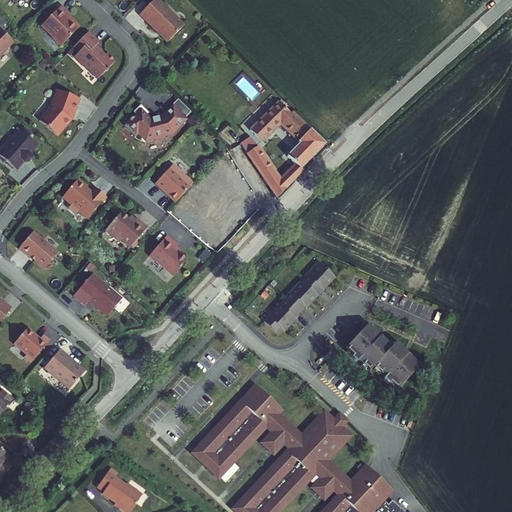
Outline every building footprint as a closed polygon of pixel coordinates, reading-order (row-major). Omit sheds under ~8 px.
[(153,0),(140,15),(167,42),(184,25),(158,0),(153,0)] [(61,6),(41,26),(50,35),(51,34),(53,36),(52,37),(60,46),(79,27),(70,18),(68,19),(65,16),(68,13),(61,6)] [(0,55),(13,43),(0,29),(0,55)] [(98,43),(88,33),(74,47),(79,52),(75,56),(79,60),(78,61),(86,69),(87,69),(98,79),(105,71),(106,72),(108,70),(107,70),(115,61),(107,53),(104,55),(95,46),(98,43)] [(50,108),(39,121),(57,136),(71,120),(69,118),(75,112),(79,99),(57,91),(50,108)] [(172,105),(172,106),(185,118),(191,112),(177,99),(172,105)] [(262,143),(280,124),(300,144),(287,157),(296,165),(301,169),(325,145),(292,113),(291,114),(279,102),(250,130),(262,143)] [(185,118),(172,106),(162,117),(158,117),(151,118),(152,120),(150,120),(146,116),(149,113),(140,104),(133,112),(136,115),(124,126),(135,136),(138,133),(146,141),(154,139),(154,140),(164,137),(164,136),(172,133),(186,119),(185,118)] [(2,152),(0,154),(0,156),(1,156),(5,161),(17,170),(24,162),(25,163),(29,162),(31,159),(31,155),(30,155),(39,145),(21,130),(11,141),(8,141),(2,148),(2,152)] [(240,144),(277,198),(296,179),(288,172),(281,180),(255,143),(250,137),(240,144)] [(296,165),(288,172),(296,179),(303,171),(301,169),(296,165)] [(165,174),(156,183),(168,195),(167,195),(175,203),(193,183),(185,176),(184,177),(172,166),(167,171),(165,174)] [(217,173),(182,210),(211,237),(246,200),(217,173)] [(78,179),(62,198),(71,205),(68,208),(76,215),(78,212),(87,219),(106,197),(95,188),(91,192),(86,188),(87,187),(78,179)] [(121,212),(105,231),(119,243),(121,240),(130,248),(146,228),(136,219),(133,223),(128,219),(121,212)] [(58,253),(33,232),(19,249),(29,258),(30,257),(44,269),(58,253)] [(177,246),(166,236),(149,256),(173,276),(187,260),(179,253),(174,249),(176,247),(177,246)] [(335,278),(321,265),(315,271),(313,269),(302,281),(304,283),(317,295),(326,285),(328,286),(335,278)] [(92,274),(73,296),(85,306),(90,299),(98,306),(97,307),(107,316),(121,299),(92,274)] [(304,283),(299,289),(296,287),(285,299),(299,313),(309,303),(311,304),(318,296),(317,295),(304,283)] [(299,313),(285,299),(263,322),(275,333),(280,328),(284,332),(291,325),(289,324),(299,313)] [(0,321),(11,308),(4,303),(2,305),(0,303),(0,321)] [(398,390),(420,365),(396,343),(392,347),(368,325),(345,349),(353,356),(351,358),(356,363),(358,361),(370,372),(374,367),(385,378),(383,380),(388,385),(390,383),(398,390)] [(24,357),(31,363),(49,341),(43,336),(39,339),(27,328),(14,344),(26,355),(24,357)] [(60,350),(44,368),(69,390),(85,372),(60,350)] [(334,354),(330,351),(324,358),(328,361),(334,354)] [(404,511),(392,500),(388,505),(383,500),(392,490),(367,466),(351,483),(327,461),(350,436),(342,429),(332,420),(324,412),(301,437),(277,414),(282,410),(256,386),(229,415),(223,419),(222,422),(215,426),(215,430),(208,434),(207,438),(200,442),(200,446),(193,450),(193,454),(217,477),(232,461),(236,461),(240,453),(243,453),(247,445),(250,445),(254,439),(266,426),(271,430),(260,442),(275,455),(285,444),(290,448),(276,463),(270,466),(270,469),(263,474),(262,477),(256,482),(255,485),(248,490),(248,493),(241,498),(240,501),(233,505),(233,509),(235,511),(278,511),(280,509),(283,508),(287,501),(291,500),(295,493),(298,492),(301,486),(315,471),(320,476),(310,486),(325,499),(334,489),(339,494),(331,502),(326,505),(325,509),(320,511),(404,511)] [(0,416),(13,401),(0,390),(0,416)] [(0,466),(9,455),(2,449),(0,448),(0,466)] [(110,470),(97,488),(104,493),(103,494),(120,506),(119,508),(124,511),(129,511),(142,495),(126,484),(126,485),(115,478),(117,475),(110,470)]
